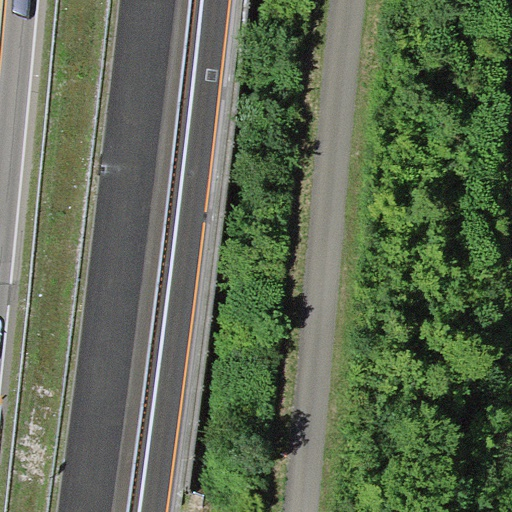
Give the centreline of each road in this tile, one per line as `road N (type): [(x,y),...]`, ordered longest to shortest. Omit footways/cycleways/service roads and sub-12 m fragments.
road 1 (motorway): [(109,511),(168,0)]
road 2 (track): [(356,0),(302,511)]
